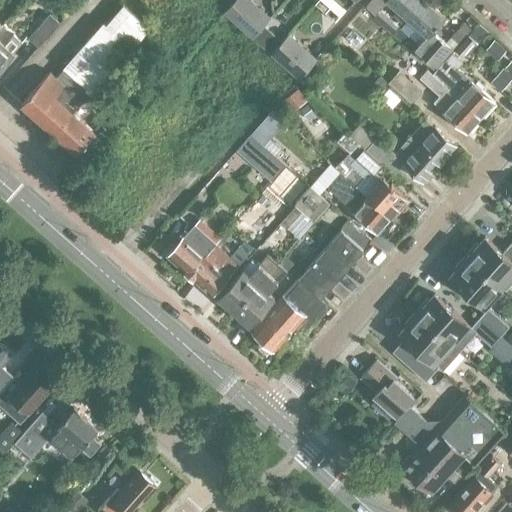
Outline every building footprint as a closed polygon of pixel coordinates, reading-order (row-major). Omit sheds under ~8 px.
[(93,25),(115,0),(83,0),(76,9),(93,25)] [(109,39),(132,13),(127,8),(129,6),(121,0),(115,0),(93,25),(109,39)] [(232,0),(223,11),(252,37),(263,24),(270,16),(252,0),(232,0)] [(384,0),(387,0),(398,9),(393,14),(401,22),(420,0),(368,0),(365,4),(375,12),(384,0)] [(443,15),(426,0),(420,0),(401,22),(402,22),(406,17),(426,34),(415,47),(424,54),(421,58),(435,69),(432,72),(433,73),(445,59),(453,50),(431,29),(443,15)] [(125,53),(150,25),(139,16),(138,17),(132,13),(109,39),(125,53)] [(38,46),(59,22),(49,14),(28,37),(38,46)] [(392,33),(400,24),(396,20),(391,25),(387,21),(383,25),(392,33)] [(280,38),(263,24),(252,37),(269,51),(280,38)] [(150,25),(125,53),(143,69),(166,42),(160,37),(161,35),(150,25)] [(357,47),(364,40),(352,29),(345,37),(357,47)] [(280,38),(269,51),(296,75),(314,55),(287,30),(280,38)] [(219,47),(247,71),(263,54),(237,31),(231,37),(229,36),(219,47)] [(68,32),(62,39),(72,47),(77,41),(68,32)] [(0,39),(0,65),(22,41),(13,34),(4,44),(0,39)] [(497,59),(506,49),(493,38),(485,48),(497,59)] [(86,48),(77,41),(72,47),(80,55),(86,48)] [(60,43),(54,49),(64,58),(69,51),(60,43)] [(206,65),(232,88),(247,71),(219,47),(209,58),(211,59),(206,65)] [(79,60),(69,51),(64,58),(73,66),(79,60)] [(481,116),(495,100),(456,66),(454,68),(445,59),(433,73),(456,94),(481,116)] [(22,104),(47,76),(30,61),(7,87),(13,93),(11,94),(22,104)] [(110,70),(101,61),(95,68),(105,76),(110,70)] [(191,82),(217,105),(232,88),(206,65),(191,82)] [(501,90),(511,76),(511,73),(503,66),(491,81),(501,90)] [(481,116),(456,94),(433,73),(432,72),(427,68),(420,76),(439,94),(434,101),(443,109),(442,109),(468,132),(481,116)] [(412,103),(423,91),(399,69),(388,81),(412,103)] [(110,70),(105,76),(113,84),(119,78),(110,70)] [(96,86),(102,80),(92,71),(86,78),(96,86)] [(289,71),(281,81),(287,85),(295,76),(289,71)] [(381,90),(388,82),(379,74),(373,82),(381,90)] [(40,117),(63,91),(47,76),(22,104),(33,114),(35,112),(40,117)] [(102,80),(96,86),(105,94),(110,88),(102,80)] [(174,97),(202,122),(217,105),(191,82),(186,87),(184,86),(174,97)] [(291,110),(307,99),(298,86),(282,97),(291,110)] [(55,133),(79,105),(63,91),(40,117),(45,121),(44,123),(55,133)] [(202,122),(174,97),(164,108),(166,110),(161,116),(187,139),(202,122)] [(263,99),(255,108),(261,113),(269,104),(263,99)] [(307,118),(315,113),(307,102),(300,108),(307,118)] [(74,146),(97,120),(79,105),(55,133),(66,143),(67,141),(74,146)] [(255,108),(247,117),(252,123),(261,113),(255,108)] [(423,179),(456,144),(425,117),(395,151),(377,135),(376,136),(360,121),(349,133),(366,148),(381,160),(394,173),(404,162),(423,179)] [(153,121),(147,128),(156,136),(162,130),(153,121)] [(261,141),(268,133),(258,124),(251,132),(261,141)] [(382,176),(379,180),(378,179),(379,178),(371,171),(381,160),(366,148),(349,133),(345,129),(337,139),(350,151),(348,153),(354,158),(342,171),(392,215),(407,198),(382,176)] [(162,130),(156,136),(165,144),(171,138),(162,130)] [(250,132),(236,148),(271,179),(285,163),(250,132)] [(233,133),(225,142),(231,147),(239,138),(233,133)] [(225,142),(217,151),(223,156),(231,147),(225,142)] [(106,194),(130,166),(113,150),(89,177),(96,182),(94,184),(106,194)] [(185,150),(179,157),(189,165),(194,159),(185,150)] [(194,159),(189,165),(197,173),(203,166),(194,159)] [(392,215),(342,171),(342,172),(341,171),(333,164),(320,180),(328,187),(353,210),(377,232),(392,215)] [(123,206),(147,181),(130,166),(106,194),(116,204),(118,202),(123,206)] [(138,222),(162,195),(147,181),(123,206),(128,211),(127,213),(138,222)] [(312,187),(296,205),(313,221),(330,203),(312,187)] [(157,236),(180,210),(162,195),(138,222),(149,233),(150,231),(157,236)] [(167,254),(189,274),(217,244),(216,243),(221,237),(200,218),(167,254)] [(289,343),(297,334),(326,301),(321,297),(372,239),(350,220),(252,330),(274,349),(284,338),(289,343)] [(505,288),(511,280),(511,243),(510,242),(502,251),(485,235),(479,242),(477,240),(466,253),(501,285),(505,288)] [(217,244),(189,274),(212,294),(239,263),(217,244)] [(219,297),(234,311),(284,254),(280,250),(274,258),(269,254),(259,265),(252,259),(219,297)] [(501,285),(466,253),(454,266),(456,268),(455,269),(450,274),(484,304),(501,285)] [(284,254),(234,311),(250,325),(275,296),(270,292),(288,271),(287,270),(294,262),(284,254)] [(491,345),(509,325),(488,306),(471,325),(434,292),(429,299),(427,297),(415,310),(460,350),(476,331),(491,345)] [(460,350),(415,310),(404,323),(405,325),(400,331),(414,345),(401,359),(422,378),(435,364),(441,371),(443,369),(460,350)] [(0,390),(14,375),(1,363),(12,352),(0,341),(0,390)] [(376,358),(367,368),(361,376),(378,390),(374,394),(396,414),(413,395),(395,379),(397,377),(376,358)] [(31,369),(20,381),(14,375),(0,390),(0,403),(18,420),(26,411),(49,387),(31,369)] [(355,382),(347,376),(339,385),(347,391),(355,382)] [(441,419),(426,420),(463,454),(474,464),(505,429),(464,393),(441,419)] [(426,420),(424,419),(409,405),(395,421),(422,445),(407,462),(407,469),(428,488),(434,487),(463,454),(426,420)] [(73,407),(58,423),(42,409),(15,441),(32,456),(48,437),(70,457),(79,447),(89,456),(102,442),(92,434),(97,428),(73,407)] [(12,419),(0,432),(0,448),(4,451),(23,429),(12,419)] [(511,425),(506,432),(508,434),(501,442),(511,451),(511,425)] [(31,456),(15,441),(14,441),(6,450),(23,465),(31,456)] [(457,511),(472,511),(483,500),(485,502),(493,493),(491,491),(497,484),(487,476),(500,461),(492,454),(449,504),(457,511)] [(100,511),(132,511),(157,485),(139,468),(111,500),(108,497),(97,509),(100,511)]
